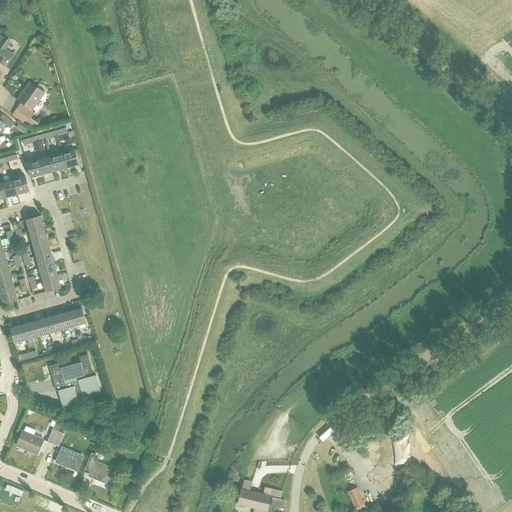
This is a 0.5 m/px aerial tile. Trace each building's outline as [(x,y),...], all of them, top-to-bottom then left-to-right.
[(28,0),(21,0),(25,13),(32,11),(28,0)] [(11,42),(4,38),(0,35),(0,62),(5,66),(13,54),(6,49),(11,42)] [(21,103),(16,109),(31,119),(35,113),(32,110),(44,92),(30,82),(17,101),(21,103)] [(0,133),(6,125),(10,128),(14,123),(2,115),(0,118),(0,133)] [(56,116),(50,119),(52,124),(59,122),(56,116)] [(31,119),(26,125),(34,131),(38,124),(31,119)] [(28,130),(19,123),(16,128),(25,134),(28,130)] [(41,139),(33,141),(36,151),(44,149),(41,139)] [(80,149),(75,150),(79,164),(84,163),(80,149)] [(63,153),(67,168),(79,164),(75,150),(63,153)] [(63,153),(51,156),(55,171),(67,168),(63,153)] [(51,156),(39,160),(43,175),(55,171),(51,156)] [(43,175),(39,160),(26,163),(30,178),(43,175)] [(25,176),(13,180),(17,195),(30,191),(25,176)] [(13,180),(1,183),(5,198),(17,195),(13,180)] [(29,233),(44,228),(40,216),(26,220),(29,233)] [(44,228),(29,233),(33,244),(47,240),(44,228)] [(47,240),(33,244),(36,256),(51,252),(47,240)] [(51,252),(36,256),(39,268),(54,264),(51,252)] [(0,279),(11,276),(7,264),(0,266),(0,279)] [(54,264),(39,268),(43,280),(57,276),(54,264)] [(0,292),(14,288),(11,276),(0,279),(0,292)] [(57,276),(43,280),(46,293),(61,288),(57,276)] [(14,288),(0,292),(0,295),(3,305),(17,301),(14,288)] [(82,309),(70,312),(74,327),(86,324),(82,309)] [(70,312),(58,315),(62,331),(74,327),(70,312)] [(58,315),(46,319),(50,334),(62,331),(58,315)] [(46,319),(34,322),(38,337),(50,334),(46,319)] [(34,322),(22,326),(26,341),(38,337),(34,322)] [(26,341),(22,326),(10,329),(14,344),(26,341)] [(90,336),(77,340),(79,345),(91,341),(90,336)] [(31,358),(30,353),(17,356),(19,362),(31,358)] [(93,376),(87,355),(79,357),(80,363),(61,368),(60,364),(49,366),(52,378),(58,376),(62,390),(58,391),(63,407),(78,403),(77,398),(100,392),(96,376),(93,376)] [(26,427),(24,432),(23,431),(17,445),(38,454),(44,440),(34,436),(36,431),(26,427)] [(53,444),(58,432),(53,429),(47,442),(53,444)] [(58,432),(53,444),(59,447),(64,434),(58,432)] [(63,448),(56,464),(76,472),(83,456),(63,448)] [(110,485),(116,470),(95,462),(98,456),(92,454),(86,469),(96,473),(94,478),(110,485)] [(266,511),(270,495),(242,488),(238,504),(266,511)] [(358,511),(367,507),(360,489),(350,493),(358,511)] [(283,508),(284,501),(272,497),(270,504),(283,508)]
